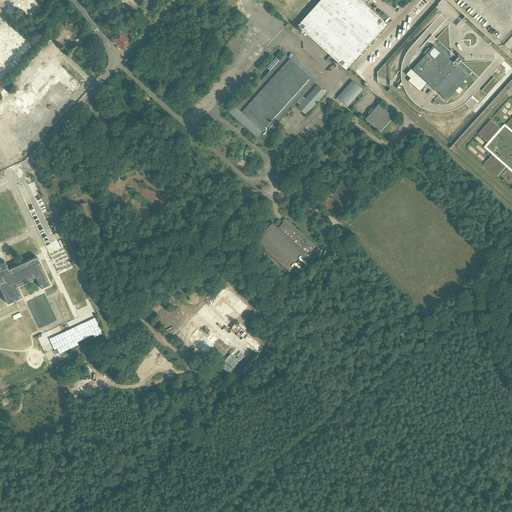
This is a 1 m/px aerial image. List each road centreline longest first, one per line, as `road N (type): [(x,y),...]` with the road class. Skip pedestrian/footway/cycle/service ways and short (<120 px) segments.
road 1 (track): [(511,266),(226,511)]
road 2 (unknown): [(511,311),(477,322),(248,511)]
road 3 (unknown): [(503,54),(459,103),(441,108),(414,94),(405,67),(427,33),(453,9),(473,24)]
road 4 (unknown): [(109,336),(181,287),(272,159)]
road 5 (track): [(224,159),(116,61)]
road 6 (unknown): [(0,273),(36,363),(0,386)]
